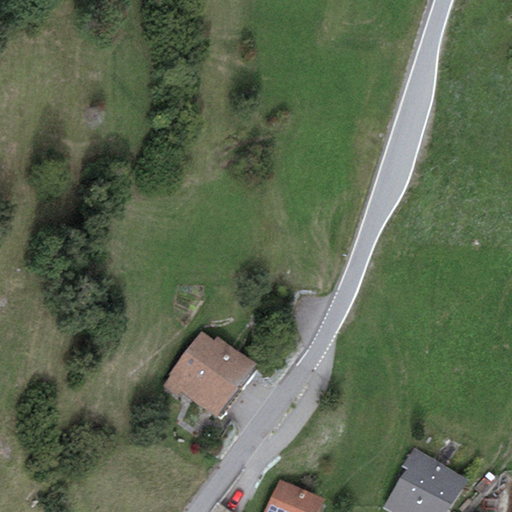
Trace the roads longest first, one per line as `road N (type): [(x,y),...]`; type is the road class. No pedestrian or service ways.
road 1 (unclassified): [(192,511),(299,370),(360,258),(442,0)]
road 2 (track): [(379,511),(375,496),(406,428),(387,318)]
